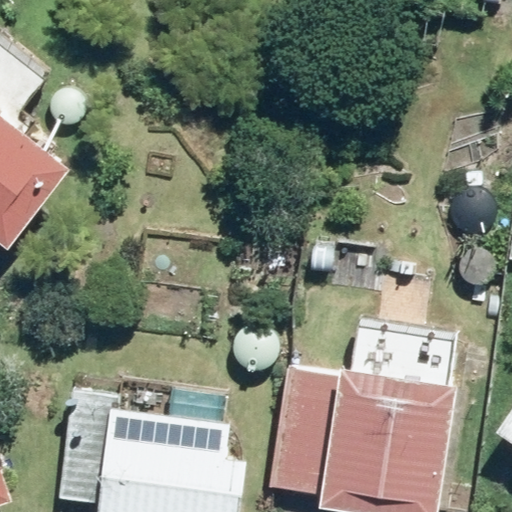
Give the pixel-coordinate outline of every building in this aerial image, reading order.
[(0,236),(13,246),(75,168),(0,108),(0,236)] [(500,182),(455,181),(454,221),(499,223),(500,182)] [(503,240),(461,238),(459,282),(501,283),(503,240)] [(288,309),(242,307),(240,359),(286,360),(288,309)] [(325,507),(364,511),(442,511),(460,384),(345,368),(344,377),(290,370),(275,486),(327,493),(325,507)] [(102,511),(242,511),(250,459),(229,456),(233,422),(121,407),(122,395),(77,390),(63,495),(104,500),(102,511)] [(511,414),(502,429),(511,436),(511,414)] [(0,504),(15,499),(0,453),(0,504)]
